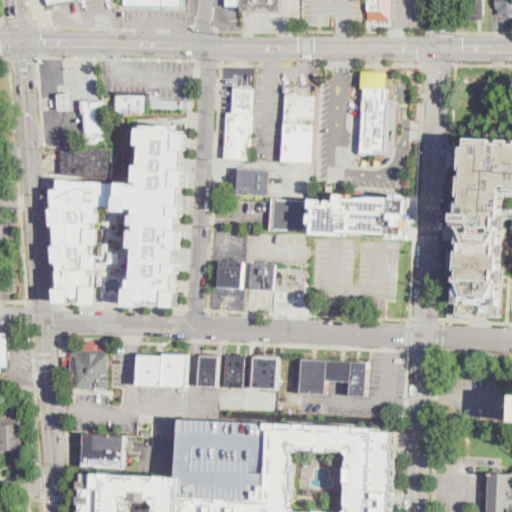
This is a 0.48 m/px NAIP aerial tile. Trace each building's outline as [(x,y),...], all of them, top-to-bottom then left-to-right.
[(282,0),(282,11),(242,10),(242,8),(242,6),(242,0),(282,0)] [(382,0),(382,10),(368,10),(368,0),(382,0)] [(462,20),(461,0),(484,0),(484,19),(462,20)] [(511,0),(511,15),(499,15),(499,9),(497,9),(497,0),(511,0)] [(392,101),(389,152),(380,151),(380,153),(368,152),(368,154),(359,154),(361,109),(364,109),(364,78),(365,71),(391,72),(391,79),(390,101),(392,101)] [(256,89),(252,159),(227,158),(229,113),(235,113),(236,106),(233,106),(234,85),(253,86),(253,89),(256,89)] [(316,162),(285,161),(288,92),(286,92),(286,86),(319,87),(316,162)] [(59,93),(60,109),(76,108),(74,91),(59,93)] [(149,112),(119,112),(118,94),(149,93),(149,112)] [(93,98),(93,102),(104,101),(108,141),(88,144),(85,114),(83,114),(82,99),(93,98)] [(57,302),(57,287),(62,287),(60,263),(56,263),(56,245),(60,244),(59,223),(54,224),(52,208),(55,207),(55,188),(60,188),(61,177),(74,178),(74,180),(105,181),(105,182),(119,182),(119,181),(121,181),(121,182),(134,183),(134,184),(143,184),(143,180),(139,180),(139,164),(144,164),(145,144),(140,144),(141,127),(147,127),(147,124),(163,125),(164,123),(176,124),(176,129),(187,129),(187,131),(191,132),(190,150),(186,150),(185,169),(188,169),(187,186),(183,185),(183,205),(186,205),(185,216),(182,216),(182,228),(183,229),(182,248),(180,248),(180,255),(180,262),(183,262),(183,273),(179,273),(179,289),(182,290),(182,305),(168,305),(168,300),(155,300),(155,301),(145,301),(145,305),(129,305),(129,298),(115,298),(100,298),(100,303),(85,303),(85,297),(73,297),(73,301),(57,302)] [(474,141),(511,142),(511,279),(510,319),(466,317),(473,157),(474,141)] [(113,178),(63,174),(62,148),(113,147),(113,178)] [(268,193),(236,192),(239,166),(269,167),(268,193)] [(315,197),(314,206),(317,207),(317,212),(312,212),(312,222),(316,222),(316,233),(346,235),(346,231),(394,233),(394,237),(401,237),(401,233),(409,233),(410,197),(403,197),(403,193),(396,193),(396,196),(372,195),(355,196),(355,192),(338,192),(339,199),(329,199),(329,202),(325,202),(325,197),(315,197)] [(308,199),(307,230),(273,229),(274,198),(308,199)] [(247,262),(245,288),(222,287),(223,261),(247,262)] [(307,266),(305,292),(252,289),(254,263),(307,266)] [(0,372),(0,333),(10,333),(11,372),(0,372)] [(110,349),(111,386),(72,387),(72,356),(78,349),(110,349)] [(192,354),(190,387),(140,385),(142,354),(166,356),(166,353),(192,354)] [(248,355),(246,388),(227,387),(229,354),(248,355)] [(223,356),(221,387),(202,386),(204,355),(223,356)] [(281,389),(255,388),(257,357),(282,358),(281,389)] [(370,362),(368,396),(353,395),(353,381),(329,380),(328,394),(303,393),(304,359),(370,362)] [(184,418),(273,421),(271,499),(226,497),(187,494),(186,478),(184,418)] [(0,419),(26,419),(27,453),(0,453),(0,419)] [(187,494),(271,499),(273,421),(381,427),(381,430),(399,430),(397,511),(147,511),(148,501),(122,499),(121,511),(79,511),(81,472),(186,478),(187,494)] [(129,469),(83,467),(84,434),(130,436),(129,469)] [(511,511),(490,511),(491,474),(511,474),(511,511)]
